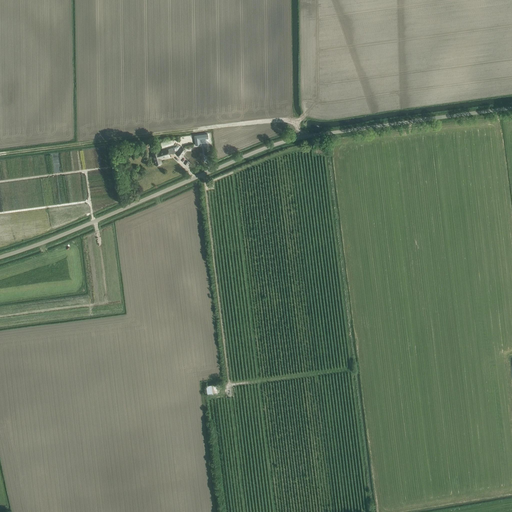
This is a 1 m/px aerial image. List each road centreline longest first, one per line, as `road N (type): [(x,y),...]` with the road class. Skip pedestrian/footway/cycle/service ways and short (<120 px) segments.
road 1 (unclassified): [(0,256),(287,140),(511,109)]
road 2 (unknown): [(97,220),(89,165),(0,176)]
